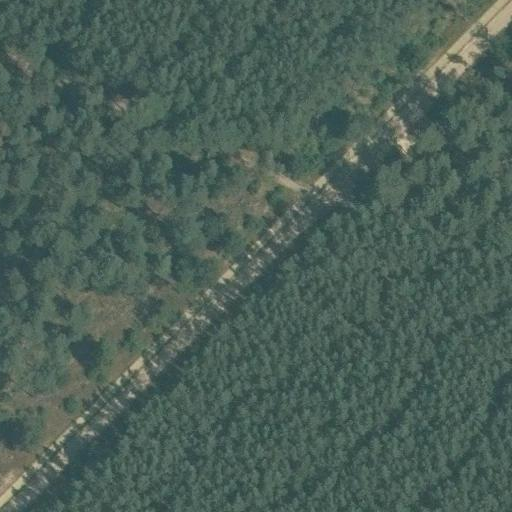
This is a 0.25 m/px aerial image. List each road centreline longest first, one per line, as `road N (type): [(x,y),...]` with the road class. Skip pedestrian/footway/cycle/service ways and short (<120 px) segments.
road 1 (track): [(8,511),(314,202)]
road 2 (track): [(314,202),(511,12)]
road 3 (track): [(314,202),(511,286)]
